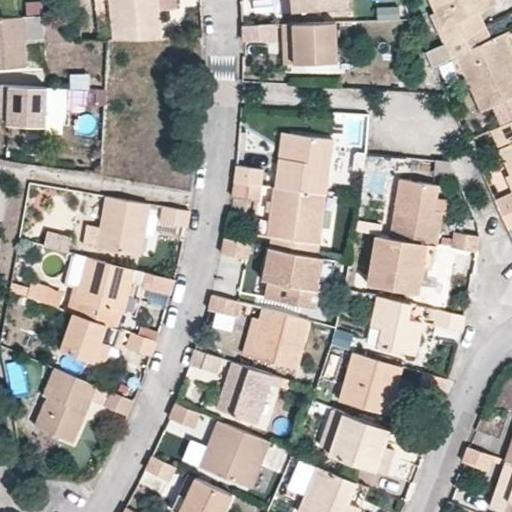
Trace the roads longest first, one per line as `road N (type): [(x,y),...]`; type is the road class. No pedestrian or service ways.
road 1 (residential): [(90,511),(152,409),(201,238),(223,118),(221,0)]
road 2 (residential): [(511,336),(490,353),(421,511)]
